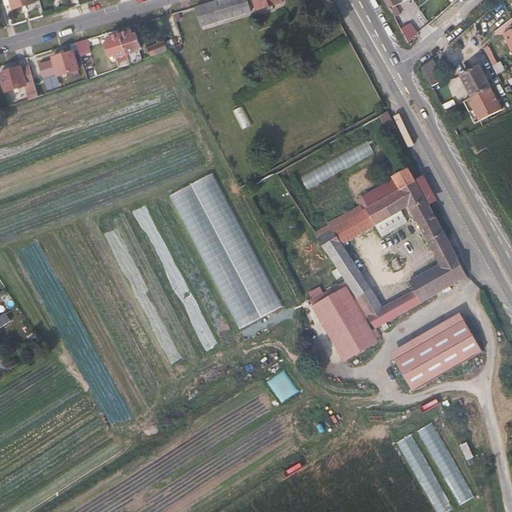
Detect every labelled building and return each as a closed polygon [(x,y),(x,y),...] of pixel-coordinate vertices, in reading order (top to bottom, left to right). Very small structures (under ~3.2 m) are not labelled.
[(31,0),(9,0),(12,10),(32,5),(31,0)] [(222,0),(196,8),(202,27),(251,12),(247,0),(222,0)] [(254,0),(258,10),(269,7),(269,10),(274,8),(273,6),(283,3),(282,0),(254,0)] [(384,0),(402,32),(406,29),(401,19),(403,18),(396,7),(402,3),(399,0),(384,0)] [(416,26),(421,33),(428,27),(422,20),(416,26)] [(132,36),(131,32),(120,36),(126,56),(137,53),(136,51),(141,49),(137,35),(132,36)] [(405,37),(408,44),(416,37),(413,33),(405,37)] [(122,58),(125,67),(129,65),(126,56),(120,36),(109,39),(110,43),(106,44),(110,59),(114,57),(115,60),(122,58)] [(175,48),(173,43),(165,46),(164,41),(159,42),(160,45),(148,49),(151,57),(161,53),(175,48)] [(78,49),(81,60),(91,57),(88,45),(78,49)] [(51,59),(57,77),(78,71),(73,52),(51,59)] [(436,79),(441,74),(434,60),(423,69),(430,83),(436,79)] [(20,68),(12,71),(11,67),(7,68),(8,72),(0,74),(0,75),(5,93),(26,87),(20,68)] [(462,76),(474,98),(491,89),(480,67),(462,76)] [(30,70),(34,85),(42,83),(38,68),(30,70)] [(430,83),(433,89),(439,86),(436,79),(430,83)] [(496,91),(468,103),(477,125),(505,113),(496,91)] [(242,108),(235,110),(239,125),(246,123),(242,108)] [(389,132),(396,128),(388,112),(381,116),(389,132)] [(346,283),(348,286),(377,332),(430,299),(467,277),(430,207),(416,182),(409,170),(395,179),(396,180),(364,199),(370,209),(365,212),(362,207),(329,225),(333,232),(318,241),(346,283)] [(430,207),(436,203),(423,178),(416,182),(430,207)] [(364,199),(359,202),(362,207),(365,212),(370,209),(364,199)] [(377,332),(348,286),(312,307),(345,362),(382,340),(377,332)] [(392,355),(396,361),(465,321),(461,314),(392,355)] [(396,361),(416,392),(484,353),(465,321),(396,361)]
